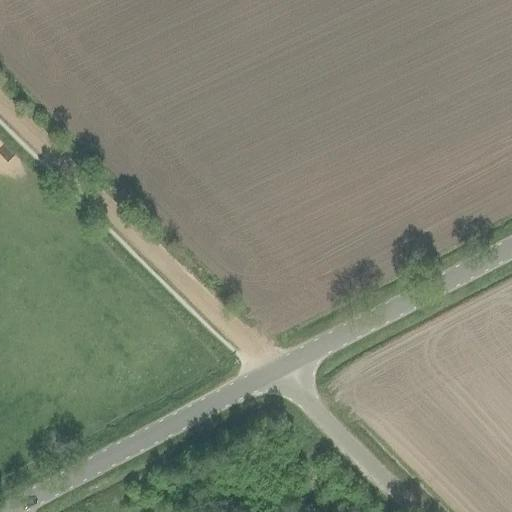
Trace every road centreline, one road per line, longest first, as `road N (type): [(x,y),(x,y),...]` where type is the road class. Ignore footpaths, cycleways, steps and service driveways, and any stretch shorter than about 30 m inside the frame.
road 1 (track): [(0,99),(275,371)]
road 2 (unclassified): [(9,511),(275,371)]
road 3 (unclassified): [(275,371),(511,247)]
road 4 (unclassified): [(418,511),(275,371)]
